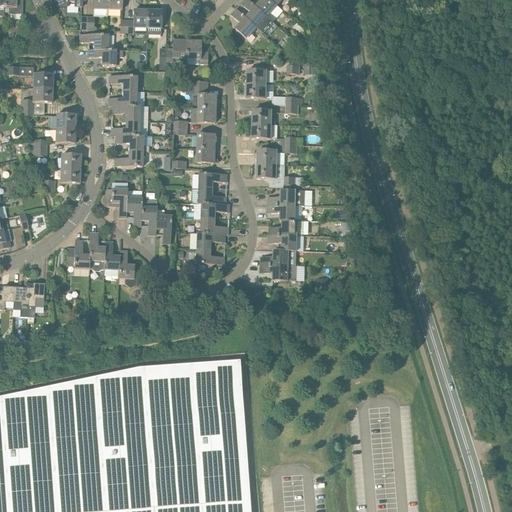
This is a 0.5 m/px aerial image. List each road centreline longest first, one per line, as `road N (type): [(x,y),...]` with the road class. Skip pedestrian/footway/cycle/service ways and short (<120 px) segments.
road 1 (tertiary): [(484,511),(367,125),(348,0)]
road 2 (residential): [(80,210),(180,283),(217,285),(245,265),(253,226),(231,149),(229,77),(204,29)]
road 3 (residential): [(80,210),(93,156),(86,97),(38,0)]
